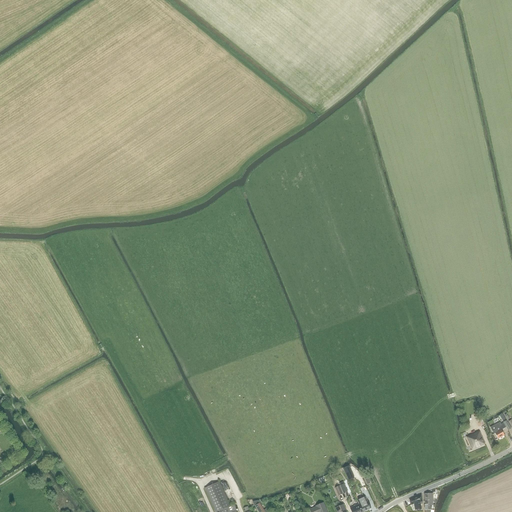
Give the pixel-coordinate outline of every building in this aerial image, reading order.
[(478,427),(484,425),(480,415),(475,417),(478,427)] [(508,430),(511,428),(507,421),(503,423),(508,430)] [(503,429),(501,424),(500,422),(490,427),(494,434),(495,434),(498,439),(504,435),(501,430),(503,429)] [(485,444),(480,432),(476,434),(475,433),(466,437),(472,450),(485,444)] [(344,469),(349,480),(354,478),(349,467),(344,469)] [(230,506),(220,482),(205,488),(215,511),(216,511),(219,511),(237,511),(236,509),(237,509),(235,504),(230,506)] [(423,504),(423,502),(422,495),(410,500),(411,505),(415,503),(417,510),(422,509),(421,505),(423,504)] [(358,500),(359,504),(362,511),(371,508),(367,500),(365,497),(358,500)] [(255,506),(258,511),(267,511),(266,509),(264,510),(260,503),(259,501),(253,502),(255,506)] [(326,511),(323,503),(316,506),(317,507),(311,510),(311,511),(326,511)]
